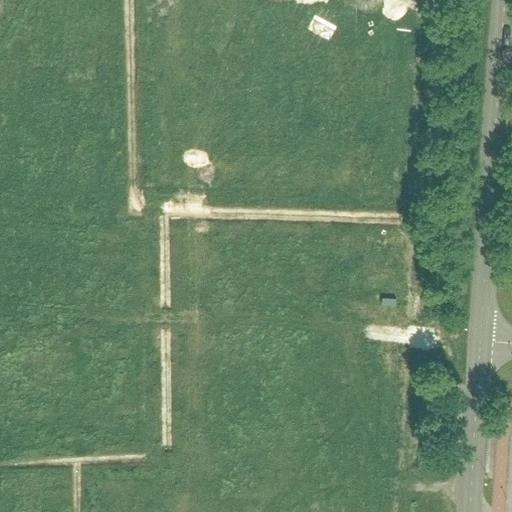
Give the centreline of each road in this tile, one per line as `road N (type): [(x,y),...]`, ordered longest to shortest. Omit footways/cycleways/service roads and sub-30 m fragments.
road 1 (secondary): [(481,342),(504,0)]
road 2 (secondary): [(471,511),(481,342)]
